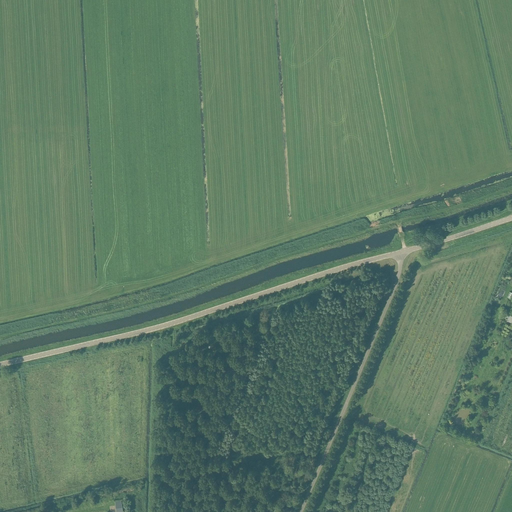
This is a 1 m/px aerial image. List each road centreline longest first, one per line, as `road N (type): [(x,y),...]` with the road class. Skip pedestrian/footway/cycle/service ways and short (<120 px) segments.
road 1 (tertiary): [(402,252),(160,326),(0,364)]
road 2 (unclassified): [(300,511),(402,252)]
road 3 (track): [(511,187),(397,221)]
